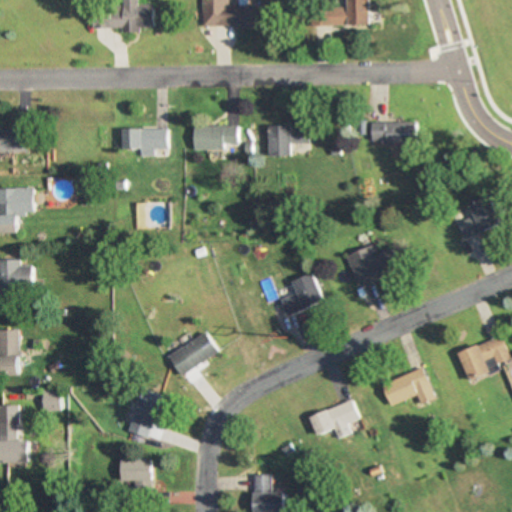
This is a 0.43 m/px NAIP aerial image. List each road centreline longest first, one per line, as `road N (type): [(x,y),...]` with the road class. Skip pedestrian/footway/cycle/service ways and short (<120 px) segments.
road 1 (residential): [(0,81),(454,68)]
road 2 (residential): [(206,511),(206,451),(238,393),(511,279)]
road 3 (residential): [(511,144),(469,100),(430,0)]
